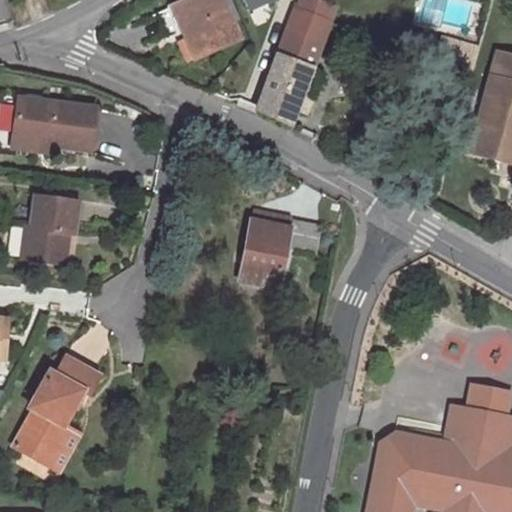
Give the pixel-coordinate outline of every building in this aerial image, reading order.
[(187,0),(171,7),(185,40),(193,58),(238,40),(221,0),(187,0)] [(230,0),(238,19),(270,5),(271,0),(230,0)] [(259,106),(257,110),(289,124),(295,109),(310,70),(328,23),(326,23),(330,9),(307,0),(299,0),(267,85),(259,106)] [(468,70),(474,48),(439,38),(434,60),(468,70)] [(193,58),(185,40),(176,44),(184,62),(193,58)] [(511,57),(496,53),(467,152),(504,164),(511,136),(511,57)] [(310,70),(295,109),(306,113),(321,74),(310,70)] [(87,152),(93,108),(17,97),(11,141),(40,145),(87,152)] [(9,149),(39,153),(40,145),(11,141),(9,149)] [(72,234),(77,203),(34,197),(29,229),(25,228),(20,260),(58,265),(64,233),(68,234),(72,234)] [(250,221),(290,228),(291,219),(252,211),(250,221)] [(250,221),(238,281),(277,289),(285,248),(315,253),(321,224),(291,219),(290,228),(250,221)] [(64,266),(68,234),(64,233),(58,265),(64,266)] [(8,322),(0,320),(0,335),(6,337),(8,322)] [(48,374),(29,409),(33,411),(13,447),(47,466),(67,429),(64,428),(81,396),(89,399),(100,380),(65,360),(55,378),(48,374)] [(451,405),(444,443),(456,446),(463,407),(451,405)] [(469,511),(475,484),(511,491),(511,416),(463,407),(456,446),(444,443),(393,433),(377,444),(364,511),(469,511)] [(59,473),(78,436),(67,429),(47,466),(59,473)] [(511,511),(511,491),(475,484),(469,511),(511,511)]
